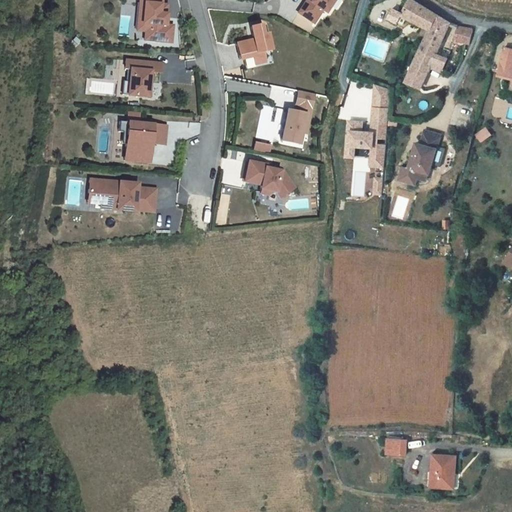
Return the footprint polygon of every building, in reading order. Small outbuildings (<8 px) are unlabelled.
[(129,8),(133,8),(132,28),(136,29),(135,36),(135,45),(162,47),(163,34),(155,34),(155,30),(157,9),(151,9),(151,4),(152,2),(151,0),(115,0),(115,1),(129,2),(129,8)] [(306,0),(306,2),(304,0),(299,8),(298,7),(289,20),(305,30),(313,17),(316,19),(327,2),(332,5),(335,0),(306,0)] [(400,4),(393,21),(413,31),(410,39),(416,41),(414,45),(415,45),(426,19),(400,4)] [(133,8),(129,8),(127,36),(135,36),(136,29),(132,28),(133,8)] [(389,30),(392,22),(384,18),(380,26),(389,30)] [(439,26),(426,19),(415,45),(428,51),(425,58),(433,62),(436,64),(433,71),(435,71),(440,59),(428,54),(439,26)] [(258,38),(253,39),(250,29),(240,32),(243,44),(226,48),(230,64),(235,63),(237,73),(246,71),(245,69),(256,66),(254,56),(261,54),(258,38)] [(442,43),(455,48),(457,49),(461,35),(455,34),(449,32),(446,30),(442,43)] [(414,45),(410,56),(423,61),(425,58),(428,51),(415,45),(414,45)] [(508,52),(496,48),(488,77),(503,81),(500,92),(511,94),(511,70),(503,68),(508,52)] [(423,61),(410,56),(401,76),(417,83),(423,67),(433,71),(436,64),(433,62),(425,58),(423,61)] [(113,103),(139,105),(141,79),(151,80),(152,71),(116,68),(115,77),(118,77),(121,78),(120,90),(117,90),(114,90),(113,103)] [(272,99),(284,101),(285,90),(273,88),(272,99)] [(348,153),(363,154),(361,172),(375,173),(382,95),(368,91),(364,139),(356,138),(357,129),(342,128),(339,163),(347,164),(348,153)] [(286,110),(289,110),(288,117),(279,115),(273,146),(292,149),(294,137),(298,138),(305,98),(289,96),(286,110)] [(490,120),(495,121),(499,108),(500,103),(495,102),(490,120)] [(116,170),(141,172),(143,152),(156,153),(158,134),(110,131),(109,142),(113,142),(118,142),(117,154),(116,170)] [(391,185),(402,188),(404,182),(409,183),(416,185),(418,179),(420,178),(423,167),(428,148),(430,139),(415,135),(411,149),(408,147),(401,173),(394,171),(391,185)] [(254,150),(271,153),(272,144),(255,142),(254,150)] [(428,148),(423,167),(431,169),(437,151),(428,148)] [(240,169),(236,189),(253,193),(253,196),(252,201),(272,205),(286,196),(274,179),(265,177),(266,174),(258,173),(240,169)] [(373,177),(374,195),(384,195),(383,177),(373,177)] [(127,219),(145,221),(147,198),(129,197),(129,193),(81,189),(80,203),(93,204),(92,213),(92,218),(127,220),(127,219)] [(80,203),(79,212),(92,213),(93,204),(80,203)] [(494,275),(503,281),(506,276),(511,280),(511,253),(509,251),(494,275)] [(511,280),(506,276),(503,281),(511,286),(511,280)] [(411,455),(411,437),(389,436),(388,454),(411,455)] [(389,472),(391,457),(377,456),(376,463),(373,463),(372,468),(375,469),(375,471),(389,472)] [(419,503),(423,503),(441,504),(445,504),(448,473),(423,471),(419,503)]
